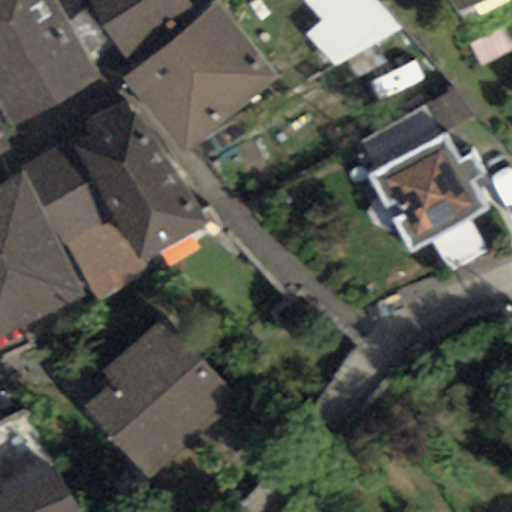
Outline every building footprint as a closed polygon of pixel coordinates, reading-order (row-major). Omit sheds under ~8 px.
[(38,0),(0,0),(0,103),(5,111),(79,66),(38,0)] [(79,0),(78,1),(127,67),(192,20),(177,0),(79,0)] [(192,20),(127,67),(179,138),(260,79),(208,8),(192,20)] [(437,134),(364,170),(403,248),(476,212),(437,134)] [(0,185),(0,326),(72,296),(48,240),(104,211),(135,252),(192,219),(172,175),(127,145),(69,144),(13,176),(0,185)] [(85,402),(149,467),(230,387),(166,322),(85,402)] [(0,511),(64,511),(70,510),(50,463),(0,484),(0,511)]
